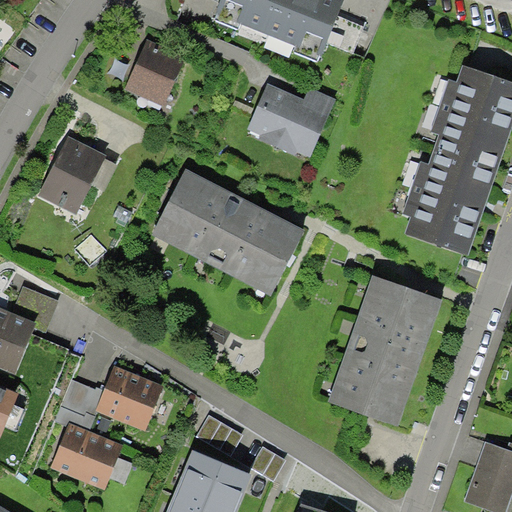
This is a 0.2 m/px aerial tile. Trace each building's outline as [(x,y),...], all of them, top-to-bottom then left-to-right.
[(343,0),(220,0),(213,19),(237,29),(239,23),(297,46),(294,53),(319,62),(343,0)] [(183,56),(146,42),(124,95),(161,110),(183,56)] [(457,82),(448,79),(430,132),(438,135),(429,164),(421,161),(402,215),(411,218),(406,233),(468,254),(511,124),(511,81),(463,65),(457,82)] [(300,100),(267,85),(245,132),(310,162),(338,102),(306,87),(300,100)] [(118,165),(68,138),(39,193),(76,213),(88,191),(100,197),(118,165)] [(302,229),(181,170),(147,240),(268,299),(302,229)] [(439,299),(368,276),(327,402),(398,426),(439,299)] [(11,313),(0,308),(0,370),(13,376),(33,324),(48,330),(59,301),(21,287),(11,313)] [(163,386),(114,366),(105,390),(96,411),(145,431),(163,386)] [(54,421),(67,427),(69,422),(88,430),(96,411),(105,390),(97,387),(96,390),(72,380),(54,421)] [(243,435),(208,416),(196,437),(231,456),(243,435)] [(88,430),(69,422),(67,427),(50,469),(104,489),(124,444),(88,430)] [(506,450),(485,443),(464,502),(490,511),(504,511),(511,492),(511,445),(508,444),(506,450)] [(286,461),(261,447),(249,469),(274,483),(286,461)] [(232,511),(247,475),(189,451),(164,511),(232,511)]
